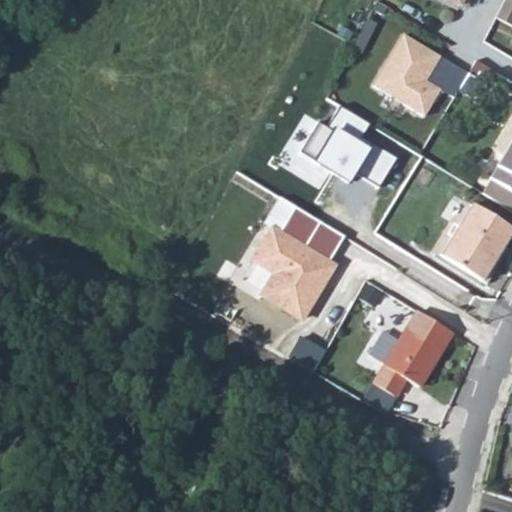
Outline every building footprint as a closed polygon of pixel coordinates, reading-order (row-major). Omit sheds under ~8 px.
[(511,0),(497,0),(491,13),(510,22),(511,17),(511,0)] [(441,59),(401,37),(369,88),(423,118),(438,92),(426,82),(441,59)] [(511,135),(488,177),(511,189),(511,135)] [(511,189),(488,177),(480,190),(511,210),(511,189)] [(467,205),(438,255),(481,278),(509,229),(467,205)] [(341,241),(293,212),(277,236),(269,231),(249,263),(271,276),(256,298),(296,324),(333,268),(326,264),(341,241)] [(416,312),(369,383),(389,396),(401,377),(415,387),(450,334),(416,312)] [(273,344),(271,348),(310,370),(320,354),(266,323),(258,336),(273,344)] [(383,329),(370,353),(383,360),(396,336),(383,329)]
